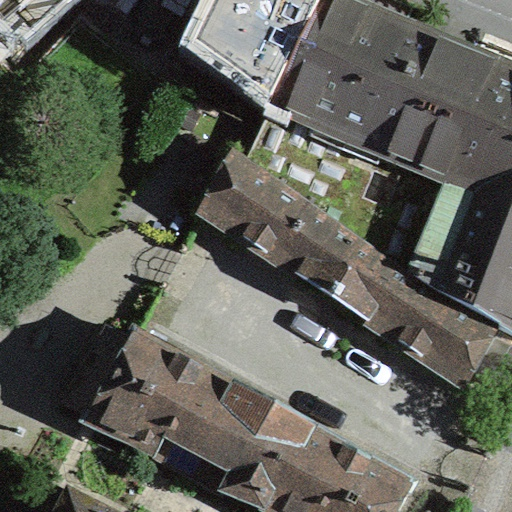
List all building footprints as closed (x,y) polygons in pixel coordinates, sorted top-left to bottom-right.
[(0,0),(0,32),(19,51),(77,0),(0,0)] [(207,0),(187,41),(265,106),(326,0),(207,0)] [(511,62),(380,9),(355,0),(334,0),(289,113),(283,127),(270,120),(255,147),(247,164),(424,289),(496,328),(511,335),(511,62)] [(247,164),(255,147),(244,140),(240,147),(239,146),(233,154),(247,164)] [(247,164),(233,154),(202,212),(336,301),(465,385),(496,328),(424,289),(247,164)] [(402,511),(420,479),(131,328),(82,421),(255,511),(402,511)] [(103,511),(71,495),(61,511),(103,511)]
